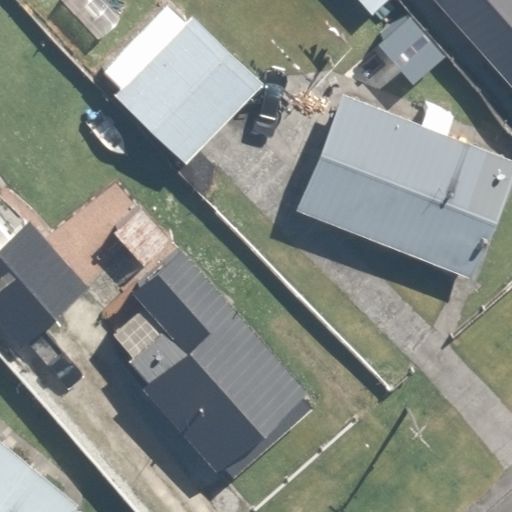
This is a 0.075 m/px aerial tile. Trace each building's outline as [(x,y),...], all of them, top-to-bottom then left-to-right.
[(254,72),(175,0),(144,0),(79,72),(175,159),(254,72)] [(511,0),(486,0),(511,29),(511,0)] [(511,142),(511,136),(330,65),(278,197),(462,269),(511,142)] [(18,211),(13,206),(0,220),(0,322),(17,339),(82,273),(18,211)] [(309,390),(169,233),(121,275),(157,316),(121,347),(225,464),(309,390)] [(0,443),(0,511),(54,511),(67,496),(0,443)]
